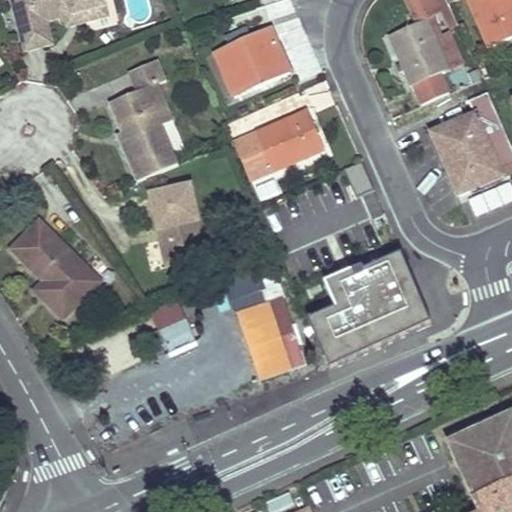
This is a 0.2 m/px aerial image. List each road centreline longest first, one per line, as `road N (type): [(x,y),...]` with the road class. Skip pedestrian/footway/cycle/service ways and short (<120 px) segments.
road 1 (primary): [(499,328),(86,507)]
road 2 (primary): [(168,511),(511,356)]
road 3 (residential): [(485,256),(421,235),(405,208),(343,56),(340,17),(349,0)]
road 4 (tertiary): [(86,507),(0,344)]
